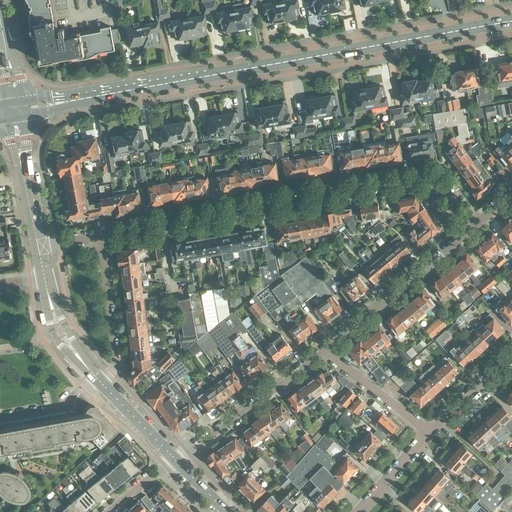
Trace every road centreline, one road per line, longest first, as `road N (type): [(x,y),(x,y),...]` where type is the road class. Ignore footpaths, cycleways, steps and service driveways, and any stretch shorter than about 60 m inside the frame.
road 1 (primary): [(17,110),(511,21)]
road 2 (residential): [(101,236),(422,177),(433,179),(470,229)]
road 3 (residential): [(323,349),(470,229)]
road 4 (residential): [(171,460),(323,349)]
road 5 (residential): [(101,236),(117,354),(103,385)]
road 6 (secondary): [(39,249),(17,110)]
road 7 (residential): [(429,431),(323,349)]
road 8 (secondary): [(45,277),(56,338),(103,385)]
road 9 (secondary): [(103,385),(45,277)]
